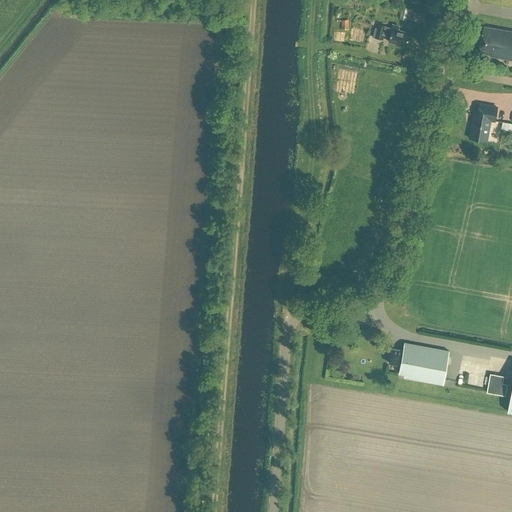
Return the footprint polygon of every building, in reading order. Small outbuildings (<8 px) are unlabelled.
[(375,38),(383,40),(384,34),(383,34),(385,26),(378,24),(375,38)] [(392,24),(388,41),(406,46),(409,33),(398,30),(399,26),(392,24)] [(479,52),(490,54),(489,56),(511,59),(511,31),(484,26),(479,52)] [(474,115),(470,138),(487,141),(490,120),(495,121),(497,107),(479,104),(477,115),(474,115)] [(501,128),(511,130),(511,122),(502,121),(501,128)] [(392,348),(389,363),(400,365),(399,373),(405,374),(404,377),(443,384),(449,351),(404,342),(403,350),(392,348)] [(503,376),(490,374),(486,392),(505,396),(507,384),(502,383),(503,376)] [(511,505),(511,445),(423,430),(413,487),(511,505)]
